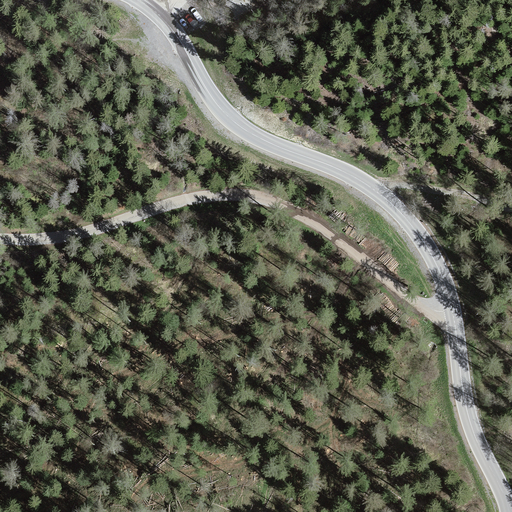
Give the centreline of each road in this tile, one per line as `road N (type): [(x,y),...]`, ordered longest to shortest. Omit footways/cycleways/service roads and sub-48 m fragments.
road 1 (unclassified): [(452,311),(405,300),(278,207),(213,195),(80,238),(0,240)]
road 2 (tertiary): [(452,311),(435,261),(388,200),(233,121),(168,24),(139,0)]
road 3 (tertiary): [(510,511),(468,417),(452,311)]
